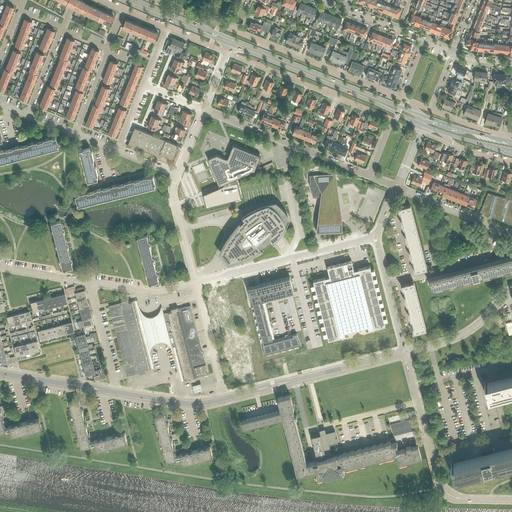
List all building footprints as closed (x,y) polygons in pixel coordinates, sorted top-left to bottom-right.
[(83,2),(84,2),(80,0),(76,0),(72,8),(79,11),(84,13),(88,4),(83,2)] [(291,13),(293,14),(295,10),(296,8),(296,7),(294,6),(296,0),(289,0),(286,11),(286,12),(291,13)] [(379,0),(378,0),(375,0),(373,7),(374,8),(378,10),(381,1),(379,0)] [(381,1),(378,10),(381,11),(382,11),(383,11),(387,0),(384,0),(384,2),(381,1)] [(387,0),(383,11),(384,12),(388,14),(391,5),(389,4),(390,0),(387,0)] [(398,17),(398,16),(401,9),(398,8),(400,4),(403,5),(404,2),(399,0),(398,0),(398,2),(393,15),(394,16),(397,18),(398,17)] [(447,0),(454,3),(453,5),(461,9),(463,5),(462,5),(463,4),(452,0),(447,0)] [(500,10),(500,7),(495,5),(495,6),(490,4),(490,3),(491,1),(488,0),(483,0),(482,2),(483,2),(482,3),(494,8),(500,10)] [(393,15),(398,2),(395,1),(393,6),(391,5),(388,14),(391,15),(392,15),(393,15)] [(296,8),(295,10),(293,14),(298,16),(300,12),(303,13),(306,5),(306,4),(301,2),(301,3),(298,9),(296,8)] [(452,8),(451,10),(459,14),(461,10),(460,10),(461,9),(453,5),(449,4),(445,2),(444,5),(448,6),(452,8)] [(6,4),(4,11),(11,14),(14,7),(6,4)] [(93,7),(88,4),(84,13),(89,15),(89,16),(90,17),(90,16),(97,19),(98,16),(101,10),(95,8),(93,6),(93,7)] [(264,11),(265,12),(267,12),(269,7),(266,5),(265,7),(262,6),(262,7),(258,6),(257,8),(257,7),(255,10),(256,11),(255,13),(262,15),(264,11)] [(303,13),(301,17),(303,18),(304,16),(305,14),(308,15),(311,6),(308,5),(307,5),(306,5),(303,13)] [(312,22),(314,16),(315,15),(313,15),(315,11),(316,9),(316,8),(311,6),(308,15),(311,17),(309,21),(312,22)] [(417,9),(414,8),(409,22),(408,21),(408,22),(414,24),(417,15),(415,14),(417,9)] [(487,11),(480,8),(478,12),(479,12),(478,13),(490,17),(490,18),(493,19),(494,17),(491,15),(487,13),(487,11)] [(106,13),(101,10),(98,16),(97,19),(102,22),(101,23),(103,23),(103,22),(110,25),(114,16),(108,14),(109,14),(106,13)] [(315,23),(314,23),(312,28),(315,29),(317,24),(318,24),(320,20),(323,21),(326,13),(326,12),(321,10),(321,11),(320,13),(319,17),(318,17),(315,23)] [(451,10),(450,10),(449,13),(444,11),(444,13),(457,18),(457,17),(458,17),(459,14),(451,10)] [(4,11),(1,17),(9,20),(11,14),(4,11)] [(420,16),(417,15),(414,24),(418,26),(418,25),(419,26),(424,12),(422,11),(420,16)] [(420,27),(424,28),(427,19),(425,18),(427,13),(424,12),(419,26),(420,26),(420,27)] [(326,13),(323,21),(321,25),(323,26),(325,22),(328,23),(332,14),(328,13),(327,13),(326,13)] [(446,20),(452,22),(455,23),(455,24),(457,19),(457,18),(444,13),(443,15),(448,17),(446,20)] [(332,14),(328,23),(331,25),(329,29),(331,30),(333,26),(333,25),(336,17),(335,16),(332,14)] [(431,18),(430,20),(427,19),(424,28),(428,30),(428,29),(429,30),(434,16),(432,15),(431,18)] [(339,33),(340,29),(342,26),(339,25),(342,19),(341,19),(342,18),(337,16),(336,17),(333,25),(333,26),(336,27),(335,29),(337,30),(336,32),(339,33)] [(430,30),(430,31),(434,32),(437,23),(435,22),(437,17),(434,16),(429,30),(430,30)] [(0,20),(0,24),(5,26),(5,27),(6,27),(9,20),(1,17),(0,20)] [(475,22),(474,23),(486,27),(486,28),(490,28),(491,26),(487,25),(483,23),(484,21),(476,18),(475,21),(475,22)] [(29,28),(31,21),(24,19),(22,26),(29,28)] [(122,27),(127,29),(129,30),(129,31),(130,32),(131,31),(138,34),(142,26),(135,23),(133,22),(126,19),(122,27)] [(437,23),(434,32),(438,34),(438,33),(439,34),(444,20),(442,19),(440,24),(437,23)] [(347,21),(343,31),(342,33),(345,34),(346,30),(349,31),(352,23),(347,20),(346,21),(347,21)] [(444,20),(439,34),(440,34),(440,35),(444,36),(447,27),(445,26),(447,21),(444,20)] [(261,28),(268,31),(271,24),(266,22),(264,21),(262,26),(255,23),(255,24),(251,22),(249,29),(256,32),(257,30),(260,31),(261,28)] [(455,24),(455,23),(452,22),(452,23),(450,28),(447,27),(444,36),(450,39),(450,38),(449,38),(455,24)] [(356,24),(352,23),(349,31),(352,32),(350,36),(352,37),(357,25),(356,25),(356,24)] [(357,25),(352,37),(354,38),(356,34),(359,35),(362,27),(359,25),(358,26),(357,25)] [(27,35),(29,28),(22,26),(19,32),(27,35)] [(148,29),(142,26),(138,34),(146,37),(146,38),(147,39),(148,38),(154,40),(158,32),(151,30),(151,29),(149,28),(148,29)] [(275,27),(274,30),(274,29),(271,36),(276,38),(279,39),(279,38),(280,36),(281,32),(281,30),(279,29),(275,27)] [(359,35),(362,36),(360,40),(363,41),(368,29),(362,27),(359,35)] [(44,34),(52,38),(54,31),(47,28),(44,34)] [(372,41),(371,45),(373,47),(375,42),(378,33),(378,34),(377,33),(376,33),(377,32),(374,31),(373,32),(372,34),(370,40),(372,41)] [(24,42),(27,35),(19,32),(17,39),(24,42)] [(293,45),(297,36),(293,34),(290,33),(289,35),(288,35),(286,41),(290,43),(289,43),(290,43),(293,44),(293,45)] [(378,48),(383,36),(382,35),(382,34),(379,33),(378,33),(375,42),(377,43),(376,47),(376,48),(378,48)] [(44,34),(41,41),(49,44),(52,38),(44,34)] [(297,36),(293,45),(294,45),(297,46),(301,47),(303,41),(300,40),(301,37),(297,36)] [(385,46),(388,37),(385,36),(384,36),(383,36),(378,48),(380,49),(382,45),(385,46)] [(64,44),(71,47),(74,40),(67,37),(64,44)] [(165,52),(169,53),(173,55),(179,40),(171,37),(171,38),(172,38),(170,41),(171,42),(170,45),(168,44),(165,52)] [(387,47),(390,48),(393,40),(393,39),(390,38),(389,38),(388,38),(389,37),(388,37),(385,46),(383,51),(385,52),(387,47)] [(470,48),(474,50),(475,49),(476,49),(478,50),(479,37),(477,37),(477,39),(476,41),(474,40),(470,48)] [(24,42),(17,39),(14,46),(22,48),(24,42)] [(315,53),(319,44),(315,43),(316,40),(313,39),(312,42),(312,41),(309,49),(311,50),(311,52),(315,53)] [(186,43),(179,40),(173,55),(176,56),(179,49),(181,50),(183,46),(184,47),(185,43),(186,44),(186,43)] [(41,41),(39,48),(46,51),(49,44),(41,41)] [(395,47),(400,49),(401,49),(409,52),(409,51),(410,51),(412,47),(404,43),(403,47),(398,45),(399,43),(397,42),(395,47)] [(324,43),(323,46),(319,44),(315,53),(319,55),(320,54),(323,55),(326,47),(325,47),(327,44),(324,43)] [(61,51),(69,54),(71,47),(64,44),(61,51)] [(333,59),(332,60),(336,62),(340,53),(336,51),(337,48),(334,47),(333,50),(331,56),(330,58),(333,59)] [(91,48),(89,54),(96,57),(99,50),(91,48)] [(399,52),(396,51),(395,53),(398,54),(407,58),(407,56),(408,56),(409,52),(401,49),(400,49),(399,52)] [(10,56),(18,59),(20,53),(13,50),(10,56)] [(34,58),(41,61),(44,54),(36,51),(34,58)] [(60,58),(66,60),(69,54),(61,51),(59,58),(60,58)] [(211,62),(214,55),(205,52),(203,59),(211,62)] [(345,52),(344,54),(340,53),(336,62),(341,64),(341,62),(344,63),(345,61),(347,56),(348,53),(345,52)] [(351,70),(351,71),(354,72),(354,71),(355,71),(358,63),(355,62),(356,59),(358,54),(353,52),(351,57),(349,62),(351,63),(349,69),(351,70)] [(398,54),(395,53),(394,56),(398,57),(397,60),(405,64),(406,59),(407,58),(398,54)] [(86,61),(94,64),(96,57),(89,54),(86,61)] [(8,63),(15,66),(18,59),(10,56),(8,63)] [(31,65),(38,68),(41,61),(34,58),(31,65)] [(60,58),(57,64),(65,67),(67,60),(66,60),(60,58)] [(356,72),(355,72),(358,73),(360,74),(363,67),(366,68),(369,61),(365,59),(364,62),(362,61),(361,64),(359,63),(358,63),(355,71),(356,72)] [(115,70),(118,63),(111,60),(108,67),(115,70)] [(84,67),(90,70),(91,71),(94,64),(86,61),(84,67)] [(366,68),(369,69),(366,76),(368,77),(370,78),(371,78),(375,69),(372,68),(373,66),(371,65),(372,62),(369,61),(366,68)] [(395,64),(388,61),(387,64),(391,66),(389,71),(400,76),(401,72),(402,70),(394,67),(395,64)] [(15,66),(8,63),(5,69),(5,70),(11,72),(12,73),(15,66)] [(143,66),(136,63),(133,70),(141,73),(143,66)] [(242,67),(240,66),(234,63),(231,70),(240,74),(242,67)] [(62,74),(65,67),(57,64),(55,71),(62,74)] [(178,69),(179,66),(173,64),(171,69),(174,70),(173,71),(177,73),(177,72),(180,73),(181,70),(178,69)] [(29,72),(30,72),(36,74),(38,68),(31,65),(28,71),(29,72)] [(469,70),(466,69),(464,68),(460,66),(459,66),(458,66),(457,68),(456,68),(455,70),(456,71),(455,72),(464,75),(465,72),(468,73),(467,76),(471,78),(472,72),(469,71),(469,70)] [(80,74),(87,76),(90,70),(84,67),(83,67),(80,74)] [(108,67),(106,74),(113,76),(115,70),(108,67)] [(204,79),(207,72),(199,68),(196,76),(204,79)] [(371,78),(372,78),(372,79),(375,80),(375,79),(377,80),(380,73),(382,74),(383,70),(379,68),(378,71),(375,69),(371,78)] [(1,76),(9,79),(11,72),(5,70),(5,69),(4,69),(1,76)] [(400,76),(389,71),(385,69),(384,72),(390,74),(388,77),(388,78),(397,81),(398,82),(399,78),(399,77),(399,76),(400,76)] [(133,70),(131,77),(138,79),(141,73),(133,70)] [(52,77),(60,80),(62,74),(55,71),(52,77)] [(27,78),(34,81),(37,74),(36,74),(30,72),(29,72),(27,78)] [(500,94),(501,90),(501,88),(502,88),(502,83),(506,83),(507,74),(503,73),(503,74),(502,74),(500,74),(499,88),(499,90),(498,94),(500,94)] [(85,83),(87,76),(80,74),(77,80),(85,83)] [(106,74),(103,80),(110,83),(113,76),(106,74)] [(166,79),(173,82),(174,79),(177,80),(178,78),(175,77),(176,76),(172,74),(172,75),(169,74),(166,79)] [(256,85),(260,77),(252,74),(249,82),(256,85)] [(382,75),(380,80),(383,81),(384,79),(388,80),(386,85),(393,88),(394,87),(395,87),(397,83),(396,83),(397,81),(388,78),(388,77),(382,75)] [(1,76),(0,78),(0,82),(6,85),(9,79),(1,76)] [(50,84),(57,87),(60,80),(52,77),(50,84)] [(131,77),(128,83),(135,86),(138,79),(131,77)] [(450,85),(462,90),(463,88),(461,87),(463,83),(464,83),(465,80),(457,77),(456,80),(457,81),(452,79),(450,83),(451,84),(450,85)] [(24,85),(32,88),(34,81),(27,78),(24,85)] [(173,82),(166,79),(164,85),(167,86),(167,87),(171,89),(171,88),(174,89),(175,86),(172,85),(173,82)] [(75,87),(82,90),(85,83),(77,80),(75,87)] [(233,91),(236,83),(227,80),(224,87),(233,91)] [(271,91),(274,83),(267,80),(263,88),(271,91)] [(128,83),(125,90),(133,93),(135,86),(128,83)] [(22,91),(29,94),(32,88),(24,85),(22,91)] [(110,88),(103,85),(100,92),(107,95),(110,88)] [(197,96),(200,89),(192,85),(189,93),(197,96)] [(285,97),(288,88),(281,85),(278,94),(285,97)] [(461,94),(462,90),(450,85),(449,87),(448,87),(447,91),(450,92),(450,94),(453,95),(452,97),(458,100),(460,93),(461,94)] [(48,86),(45,92),(52,95),(55,89),(48,86)] [(80,99),(83,92),(75,90),(73,96),(80,99)] [(125,90),(123,96),(130,99),(133,93),(125,90)] [(19,98),(26,101),(29,94),(22,91),(19,98)] [(291,99),(292,100),(299,102),(302,94),(295,91),(293,97),(290,96),(287,101),(290,102),(291,99)] [(52,95),(45,92),(42,99),(49,102),(52,95)] [(97,98),(105,101),(107,95),(100,92),(97,98)] [(80,99),(73,96),(70,103),(78,106),(80,99)] [(123,96),(120,103),(127,106),(130,99),(123,96)] [(226,107),(229,100),(221,97),(218,104),(226,107)] [(313,108),(316,100),(309,97),(306,105),(313,108)] [(95,105),(101,107),(102,108),(105,101),(97,98),(95,105)] [(42,99),(39,105),(46,109),(49,102),(42,99)] [(455,105),(456,103),(445,99),(442,105),(451,109),(453,104),(455,105)] [(156,105),(164,109),(165,106),(167,106),(168,104),(165,103),(165,102),(162,100),(161,101),(158,100),(156,105)] [(241,105),(240,107),(239,109),(238,111),(240,112),(245,114),(247,107),(248,104),(249,102),(248,102),(247,101),(246,103),(242,101),(241,105)] [(78,106),(70,103),(68,110),(75,112),(78,106)] [(326,117),(327,114),(331,106),(324,103),(321,109),(319,108),(316,113),(326,117)] [(481,111),(479,110),(476,109),(477,106),(478,106),(479,104),(476,103),(475,105),(471,116),(478,119),(481,111)] [(95,105),(94,104),(91,111),(98,114),(101,107),(95,105)] [(248,104),(247,107),(245,114),(253,117),(255,111),(254,110),(254,108),(251,106),(252,105),(248,104)] [(464,113),(471,116),(475,105),(473,104),(472,107),(467,105),(464,113)] [(160,114),(159,116),(162,117),(163,114),(165,115),(167,110),(164,109),(156,105),(154,111),(157,112),(157,113),(160,114)] [(126,110),(119,107),(116,113),(124,116),(126,110)] [(264,114),(261,121),(266,123),(270,113),(272,109),(270,109),(268,113),(268,112),(267,115),(264,114)] [(270,113),(266,123),(272,125),(275,118),(272,117),(273,114),(274,110),(272,109),(270,113)] [(342,120),(345,111),(338,109),(335,117),(342,120)] [(73,119),(75,112),(68,110),(65,116),(73,119)] [(181,112),(180,116),(182,116),(190,119),(192,114),(189,113),(189,111),(186,110),(185,111),(182,110),(181,112)] [(88,118),(96,120),(98,114),(91,111),(88,118)] [(488,113),(485,122),(492,124),(496,113),(494,112),(493,115),(490,114),(488,113)] [(116,113),(114,120),(121,123),(124,116),(116,113)] [(496,113),(492,124),(500,126),(502,118),(503,115),(498,113),(496,113)] [(349,123),(356,126),(355,129),(358,130),(359,127),(361,122),(358,120),(360,117),(353,114),(349,123)] [(281,118),(278,128),(283,130),(284,127),(287,128),(289,124),(283,121),(284,119),(285,116),(283,115),(282,118),(281,118)] [(158,125),(159,122),(160,122),(161,120),(158,119),(159,118),(156,116),(155,117),(152,116),(150,122),(158,125)] [(184,123),(188,124),(190,119),(182,116),(180,119),(179,118),(178,120),(181,122),(181,123),(184,124),(184,123)] [(272,125),(278,128),(281,118),(279,117),(278,119),(275,118),(272,125)] [(86,124),(93,127),(96,120),(88,118),(86,124)] [(377,129),(380,122),(371,119),(369,123),(365,122),(363,127),(367,129),(368,126),(377,129)] [(121,123),(114,120),(111,127),(118,130),(121,123)] [(150,122),(148,127),(151,128),(150,129),(153,130),(154,130),(157,131),(157,130),(158,128),(157,128),(158,125),(150,122)] [(292,133),(292,134),(298,136),(302,126),(303,124),(301,124),(300,126),(299,127),(295,126),(292,133)] [(176,129),(175,132),(183,135),(185,130),(182,128),(183,127),(179,126),(179,127),(176,126),(175,128),(176,129)] [(304,127),(302,126),(298,136),(304,138),(307,131),(303,129),(304,127)] [(313,131),(310,141),(315,143),(315,142),(318,135),(315,134),(318,128),(315,126),(313,131)] [(116,136),(118,130),(111,127),(108,133),(116,136)] [(128,143),(128,144),(135,147),(142,149),(161,157),(161,156),(160,156),(161,154),(165,156),(174,159),(178,150),(176,148),(178,145),(178,144),(151,134),(135,127),(135,128),(128,143)] [(304,138),(310,141),(313,131),(311,130),(310,132),(307,131),(304,138)] [(325,145),(324,147),(328,149),(328,148),(329,149),(336,134),(337,132),(335,131),(333,136),(332,135),(332,137),(328,135),(326,139),(327,139),(327,141),(325,145)] [(181,140),(183,135),(175,132),(174,135),(173,134),(172,136),(175,138),(174,139),(178,140),(178,139),(181,140)] [(330,150),(334,151),(338,143),(335,142),(337,138),(336,138),(337,135),(336,134),(334,139),(329,149),(330,149),(331,149),(330,150)] [(370,146),(373,139),(364,135),(362,143),(370,146)] [(45,140),(39,141),(42,151),(49,149),(57,147),(57,146),(57,144),(55,137),(48,139),(48,138),(47,139),(46,139),(45,138),(45,140)] [(340,144),(338,143),(334,151),(338,153),(339,153),(346,138),(344,137),(343,140),(342,139),(341,141),(341,142),(340,144)] [(346,138),(339,153),(340,154),(340,153),(341,153),(340,154),(344,155),(348,147),(345,146),(346,144),(347,141),(346,141),(348,139),(346,138)] [(30,144),(24,145),(27,155),(42,151),(39,141),(33,143),(33,142),(32,142),(33,142),(31,143),(30,143),(30,142),(30,143),(30,144)] [(433,152),(436,145),(428,141),(425,149),(433,152)] [(211,190),(203,194),(204,195),(207,206),(241,198),(238,186),(238,183),(237,183),(236,178),(236,177),(254,169),(256,163),(257,164),(261,156),(260,155),(234,145),(233,144),(230,153),(231,153),(229,159),(225,158),(217,154),(208,158),(219,184),(219,186),(223,184),(223,185),(224,186),(212,192),(211,190)] [(15,148),(9,149),(11,159),(19,157),(27,155),(24,145),(18,147),(18,146),(17,146),(16,147),(15,147),(15,146),(15,147),(15,148)] [(81,150),(80,150),(82,158),(84,166),(94,163),(93,161),(92,157),(93,157),(93,156),(92,154),(93,154),(93,153),(91,154),(90,150),(90,148),(83,149),(81,150)] [(0,162),(4,161),(11,159),(9,149),(3,151),(3,150),(2,150),(2,151),(1,151),(0,151),(0,150),(0,162)] [(441,154),(435,151),(433,157),(439,160),(441,154)] [(363,163),(366,156),(358,152),(355,159),(363,163)] [(439,160),(438,163),(441,165),(443,160),(450,163),(453,155),(446,152),(445,153),(443,152),(440,158),(439,160)] [(429,162),(421,158),(418,165),(427,169),(429,162)] [(467,161),(460,158),(460,159),(457,158),(455,163),(458,165),(457,166),(464,169),(467,161)] [(261,172),(274,166),(272,162),(259,168),(261,172)] [(94,163),(84,166),(86,173),(88,181),(89,181),(91,181),(91,180),(98,179),(97,176),(96,172),(97,172),(96,170),(97,170),(97,169),(95,169),(94,165),(94,163)] [(471,164),(470,170),(473,171),(472,172),(482,174),(483,168),(482,168),(482,165),(475,163),(474,165),(472,164),(471,164)] [(486,168),(483,177),(488,178),(488,176),(495,178),(497,169),(489,167),(489,169),(486,168)] [(510,182),(511,173),(504,171),(502,180),(510,182)] [(313,175),(310,175),(310,186),(312,186),(313,197),(321,197),(317,223),(316,231),(321,231),(342,230),(342,223),(342,217),(341,213),(337,186),(335,174),(313,175)] [(420,186),(423,179),(422,178),(414,175),(412,182),(420,186)] [(148,188),(156,186),(155,185),(156,185),(155,183),(155,184),(153,176),(147,178),(146,177),(146,178),(145,178),(144,178),(143,178),(144,179),(138,180),(140,190),(148,188)] [(140,190),(138,180),(137,180),(131,182),(131,181),(130,182),(128,182),(128,181),(128,182),(128,183),(122,184),(125,194),(132,192),(140,190)] [(437,193),(440,184),(433,182),(430,190),(430,191),(434,193),(435,192),(437,193)] [(440,184),(437,193),(441,194),(443,195),(446,187),(447,184),(445,183),(444,186),(440,184)] [(125,194),(122,184),(116,186),(116,184),(115,185),(116,185),(114,185),(113,186),(113,185),(113,186),(107,188),(109,198),(117,196),(125,194)] [(450,185),(447,184),(446,187),(443,195),(445,195),(445,196),(449,198),(452,189),(449,188),(450,185)] [(109,198),(107,188),(101,189),(101,188),(100,188),(100,189),(99,189),(98,190),(98,189),(97,189),(98,190),(92,192),(94,202),(102,200),(109,198)] [(452,189),(449,198),(453,199),(453,198),(455,199),(455,200),(458,192),(452,189)] [(470,196),(467,195),(468,192),(465,191),(464,194),(461,202),(463,202),(463,203),(467,205),(470,196)] [(78,205),(78,206),(86,204),(94,202),(92,192),(85,193),(85,192),(85,193),(84,193),(83,193),(82,193),(82,194),(76,196),(78,203),(77,203),(78,205)] [(464,194),(458,192),(455,200),(458,202),(459,201),(461,202),(464,194)] [(511,199),(488,193),(480,212),(490,216),(501,220),(510,224),(511,224),(511,199)] [(470,196),(467,205),(469,206),(469,207),(473,208),(474,208),(477,199),(470,196)] [(223,249),(221,252),(222,254),(223,256),(224,257),(226,259),(227,260),(228,262),(232,261),(235,260),(239,259),(241,258),(245,257),(247,256),(251,254),(254,253),(257,251),(260,250),(262,249),(264,247),(267,245),(267,244),(268,244),(268,243),(269,243),(270,242),(271,242),(271,241),(272,241),(274,243),(274,244),(274,243),(275,243),(275,242),(276,242),(276,241),(277,241),(277,240),(278,240),(278,239),(279,238),(279,237),(280,237),(282,234),(282,233),(283,233),(283,232),(284,231),(284,230),(285,229),(285,228),(286,228),(286,227),(286,226),(287,226),(287,225),(287,224),(288,224),(288,223),(288,222),(289,221),(289,219),(289,218),(289,217),(288,216),(288,215),(287,214),(287,213),(286,213),(286,212),(285,211),(285,210),(284,210),(284,209),(283,208),(282,207),(282,206),(281,206),(280,205),(279,204),(278,204),(278,203),(277,203),(277,202),(276,202),(275,202),(273,202),(271,203),(270,203),(268,203),(266,204),(265,204),(263,205),(261,205),(260,206),(258,207),(256,207),(255,208),(253,209),(252,210),(250,211),(249,211),(247,212),(246,213),(244,214),(243,215),(242,216),(243,217),(244,218),(245,219),(243,221),(241,223),(239,225),(237,227),(235,229),(234,231),(232,233),(231,235),(229,237),(228,240),(226,242),(225,244),(224,246),(223,249)] [(400,208),(400,209),(401,211),(403,221),(404,223),(404,224),(414,221),(410,205),(400,208)] [(60,221),(53,222),(51,223),(50,223),(54,238),(64,236),(62,230),(64,230),(63,227),(62,227),(60,221)] [(414,221),(404,224),(404,225),(405,227),(407,237),(408,239),(408,240),(418,237),(414,221)] [(147,234),(140,236),(137,237),(139,243),(141,252),(151,250),(149,244),(151,243),(150,240),(149,241),(147,235),(147,234)] [(64,236),(54,238),(58,254),(68,251),(66,245),(67,245),(67,242),(65,242),(64,236)] [(418,237),(408,240),(408,241),(409,243),(411,252),(412,254),(412,255),(423,253),(418,237)] [(151,250),(141,252),(145,268),(155,265),(153,259),(155,259),(154,256),(153,256),(151,250)] [(64,269),(72,267),(70,261),(71,260),(71,257),(69,258),(68,251),(58,254),(62,269),(63,269),(64,269)] [(423,253),(412,255),(412,256),(413,258),(415,268),(416,270),(416,271),(427,268),(423,253)] [(432,290),(433,290),(454,285),(480,278),(500,273),(511,269),(511,256),(477,266),(430,278),(429,278),(432,290)] [(330,276),(314,280),(329,340),(345,335),(344,331),(368,325),(369,329),(386,325),(370,265),(354,270),(352,260),(328,267),(330,276)] [(151,283),(159,281),(159,280),(157,274),(159,274),(158,271),(156,271),(155,265),(145,268),(149,283),(150,283),(152,283),(151,283)] [(255,285),(247,287),(251,298),(252,301),(253,302),(253,303),(254,307),(263,342),(273,339),(268,322),(264,304),(263,302),(263,300),(264,299),(294,292),(290,276),(260,284),(255,285)] [(407,301),(418,298),(414,282),(411,283),(411,282),(409,282),(409,283),(403,285),(403,286),(404,288),(406,298),(407,298),(407,301)] [(72,293),(71,294),(72,295),(76,294),(76,297),(81,296),(81,295),(85,294),(84,290),(83,290),(83,287),(78,288),(78,289),(74,290),(75,293),(72,293)] [(67,303),(64,294),(59,295),(61,304),(66,303),(67,303)] [(76,297),(78,303),(83,302),(82,301),(86,300),(85,294),(81,295),(81,296),(76,297)] [(418,298),(407,301),(407,302),(408,301),(408,304),(410,313),(411,313),(411,316),(422,314),(418,298)] [(174,308),(171,309),(171,312),(146,318),(137,321),(136,319),(135,315),(134,310),(132,301),(128,302),(128,299),(121,301),(121,302),(109,306),(109,307),(127,375),(127,376),(135,374),(139,373),(139,374),(143,373),(146,372),(146,370),(149,369),(148,364),(143,345),(152,342),(174,337),(176,344),(177,348),(180,358),(181,363),(182,367),(183,372),(185,377),(185,380),(189,379),(189,382),(196,380),(196,377),(205,375),(205,376),(208,376),(208,374),(205,364),(192,310),(191,307),(190,305),(178,308),(178,307),(174,308)] [(84,306),(88,305),(86,300),(82,301),(83,302),(78,303),(79,309),(84,307),(84,306)] [(30,302),(32,312),(33,314),(35,314),(35,311),(38,310),(36,301),(30,303),(30,302)] [(79,309),(81,314),(85,313),(85,312),(89,311),(88,305),(84,306),(84,307),(79,309)] [(29,311),(23,313),(26,322),(31,320),(31,321),(32,320),(29,311)] [(81,314),(82,320),(87,319),(86,318),(90,316),(89,311),(85,312),(85,313),(81,314)] [(422,314),(411,316),(411,317),(412,317),(412,319),(414,329),(415,329),(415,331),(415,332),(426,330),(422,314)] [(9,326),(15,324),(12,316),(7,317),(6,317),(9,326)] [(82,320),(84,326),(83,326),(83,327),(93,324),(92,324),(90,316),(86,318),(87,319),(82,320)] [(71,322),(66,324),(65,324),(66,327),(65,328),(66,333),(73,331),(74,332),(71,322)] [(263,344),(264,354),(302,345),(297,333),(293,334),(293,335),(293,336),(263,344)] [(86,340),(86,339),(84,334),(85,334),(84,334),(82,334),(79,335),(75,336),(77,342),(86,340)] [(30,352),(35,351),(34,346),(32,346),(31,342),(26,344),(27,347),(28,347),(30,352)] [(24,354),(30,352),(28,347),(27,347),(26,344),(20,345),(21,349),(22,349),(24,354)] [(17,356),(24,354),(22,349),(21,349),(20,345),(14,347),(14,346),(16,356),(17,356)] [(80,353),(89,351),(87,345),(78,347),(80,353)] [(7,364),(5,359),(8,358),(9,358),(9,356),(5,357),(5,354),(1,355),(1,356),(0,356),(0,360),(1,360),(2,365),(7,364)] [(99,370),(94,371),(93,368),(84,370),(85,375),(85,376),(91,374),(95,373),(102,372),(101,368),(99,369),(99,370)] [(511,377),(489,384),(485,385),(485,384),(488,398),(489,398),(511,391),(511,377)] [(192,385),(193,387),(194,391),(194,392),(202,390),(202,389),(201,384),(201,383),(192,385)] [(278,412),(241,421),(242,421),(242,423),(243,428),(244,428),(280,419),(280,418),(283,417),(297,474),(297,475),(307,473),(307,472),(315,469),(318,478),(316,478),(316,479),(316,478),(317,480),(321,481),(321,482),(322,477),(328,476),(328,477),(332,478),(332,479),(334,474),(339,473),(340,474),(344,475),(344,476),(345,471),(344,471),(343,466),(345,466),(346,467),(344,467),(348,471),(348,470),(351,467),(351,466),(394,455),(394,454),(396,453),(399,464),(400,464),(421,458),(418,445),(411,447),(411,446),(406,447),(407,450),(405,450),(405,449),(405,448),(398,450),(396,451),(396,448),(395,448),(395,445),(397,444),(397,442),(394,443),(391,444),(390,441),(386,442),(386,443),(383,444),(383,443),(379,444),(379,445),(376,446),(376,445),(371,446),(372,447),(369,448),(369,447),(364,448),(365,449),(361,450),(361,449),(357,450),(357,451),(354,452),(354,451),(350,452),(350,453),(347,453),(347,452),(342,454),(341,455),(340,455),(339,455),(337,456),(336,455),(332,456),(329,444),(338,442),(337,437),(336,435),(335,430),(327,432),(326,432),(323,433),(320,434),(311,436),(317,457),(320,456),(321,460),(318,461),(314,462),(313,462),(311,463),(310,462),(310,463),(307,464),(295,417),(297,416),(297,414),(294,415),(294,413),(293,413),(293,410),(294,409),(293,406),(292,402),(291,399),(290,395),(290,394),(285,396),(285,397),(283,397),(283,396),(278,398),(279,402),(279,405),(280,405),(281,409),(281,412),(279,413),(278,412)] [(83,414),(83,411),(83,408),(86,407),(85,405),(84,406),(83,405),(82,405),(81,402),(80,402),(80,399),(72,401),(70,401),(69,401),(70,402),(73,417),(83,414)] [(169,428),(168,425),(169,425),(168,422),(171,421),(170,419),(169,420),(168,419),(167,419),(167,416),(166,417),(165,414),(165,413),(157,415),(156,415),(155,416),(159,431),(169,428)] [(87,430),(86,426),(87,426),(87,423),(89,423),(89,421),(87,421),(86,420),(85,418),(84,418),(83,414),(73,417),(77,432),(87,430)] [(0,416),(0,432),(5,431),(8,430),(8,427),(5,428),(4,425),(7,424),(6,422),(5,422),(4,422),(3,422),(3,419),(2,419),(1,416),(0,416)] [(25,432),(41,428),(41,427),(40,426),(38,418),(38,419),(35,419),(35,418),(32,419),(31,416),(29,417),(29,418),(29,419),(29,420),(26,420),(26,421),(23,422),(25,432)] [(23,422),(19,423),(19,422),(16,423),(16,420),(14,421),(14,422),(13,423),(14,423),(11,424),(11,425),(8,426),(7,426),(8,427),(8,430),(9,434),(9,435),(10,436),(25,432),(23,422)] [(173,444),(172,440),(173,440),(172,437),(175,437),(174,435),(173,435),(172,434),(171,434),(171,432),(170,432),(169,428),(159,431),(163,446),(173,444)] [(77,432),(81,448),(82,448),(83,447),(91,445),(95,444),(94,441),(91,442),(90,439),(93,438),(93,436),(91,436),(90,436),(89,433),(88,433),(87,430),(77,432)] [(112,446),(127,442),(127,441),(127,440),(125,432),(124,432),(121,433),(121,432),(118,433),(117,430),(115,431),(116,432),(115,433),(115,434),(112,434),(112,435),(109,436),(112,446)] [(109,436),(106,437),(105,436),(103,437),(102,434),(100,435),(100,436),(100,437),(97,438),(97,439),(94,440),(94,441),(95,444),(95,448),(96,449),(96,450),(112,446),(109,436)] [(163,446),(167,462),(168,462),(169,461),(177,459),(180,458),(180,455),(177,456),(176,453),(179,452),(178,450),(177,450),(176,450),(175,450),(175,447),(174,447),(173,444),(163,446)] [(197,460),(212,456),(213,456),(213,455),(212,453),(210,446),(207,447),(207,446),(204,447),(203,444),(201,444),(201,446),(201,447),(198,448),(199,449),(195,450),(197,460)] [(195,450),(192,451),(192,450),(189,451),(188,448),(186,448),(186,450),(185,451),(186,451),(183,452),(183,453),(180,454),(179,454),(180,455),(180,458),(181,461),(182,463),(182,464),(182,463),(197,460),(195,450)] [(511,448),(489,455),(489,451),(486,451),(485,451),(484,451),(481,453),(483,456),(455,464),(452,465),(451,464),(455,478),(511,463),(511,448)]
